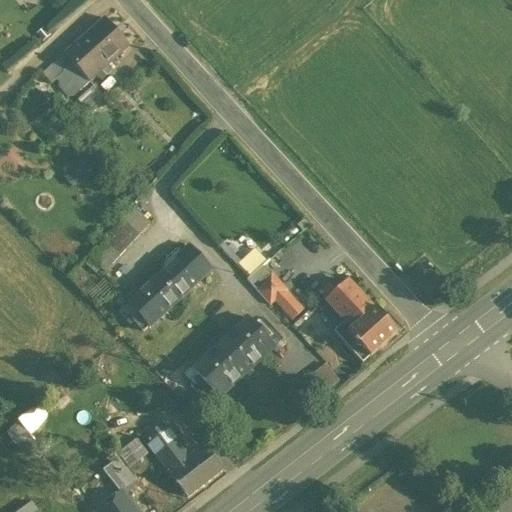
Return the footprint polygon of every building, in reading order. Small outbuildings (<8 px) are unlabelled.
[(78,46),(61,60),(78,79),(95,66),(105,78),(146,45),(123,21),(84,53),(78,46)] [(70,184),(90,182),(88,160),(68,162),(70,184)] [(135,210),(125,221),(140,235),(150,224),(135,210)] [(125,221),(118,229),(134,242),(140,235),(125,221)] [(118,229),(112,236),(127,250),(134,242),(118,229)] [(112,236),(104,244),(119,258),(127,250),(112,236)] [(104,244),(97,251),(112,265),(119,258),(104,244)] [(158,277),(180,301),(213,271),(190,247),(158,277)] [(97,251),(90,259),(105,273),(112,265),(97,251)] [(270,276),(262,267),(247,281),(288,325),(303,311),(285,292),(286,291),(271,275),(270,276)] [(128,305),(139,318),(134,322),(143,333),(149,328),(149,329),(150,329),(180,301),(158,277),(128,305)] [(353,331),(341,342),(363,365),(398,333),(376,309),(374,311),(347,282),(335,294),(328,286),(320,295),(353,331)] [(248,318),(220,344),(247,373),(275,348),(248,318)] [(220,344),(192,370),(218,400),(247,373),(220,344)] [(326,365),(308,379),(320,395),(339,381),(326,365)] [(288,394),(301,410),(310,403),(298,387),(288,394)] [(27,450),(38,439),(20,422),(9,433),(27,450)] [(168,429),(147,445),(169,474),(190,458),(168,429)] [(169,474),(188,498),(224,470),(205,446),(190,458),(169,474)] [(122,511),(134,504),(124,491),(96,511),(122,511)] [(43,511),(33,499),(17,511),(43,511)]
